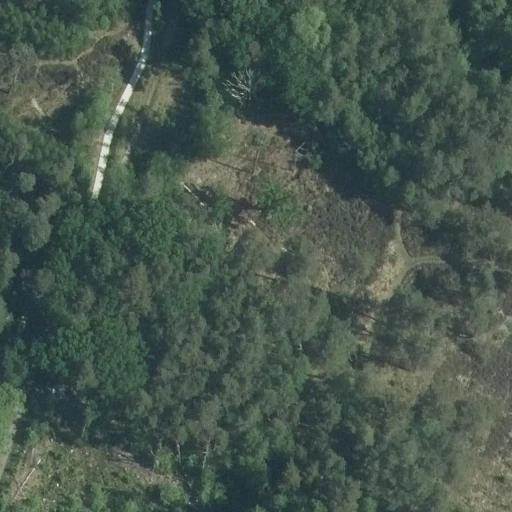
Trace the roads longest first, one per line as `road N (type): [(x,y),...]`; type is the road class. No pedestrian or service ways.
road 1 (track): [(323,511),(307,503),(312,476),(398,279),(397,222),(408,178),(452,108)]
road 2 (track): [(24,414),(119,181),(181,0)]
